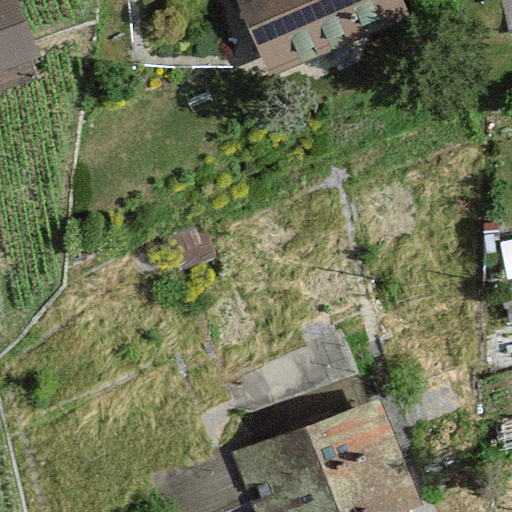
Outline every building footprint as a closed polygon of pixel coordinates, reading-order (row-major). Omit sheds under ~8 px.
[(0,0),(0,68),(1,71),(46,53),(25,0),(0,0)] [(402,0),(254,0),(282,63),(406,8),(402,0)] [(183,267),(223,250),(212,224),(172,241),(183,267)] [(371,332),(242,388),(262,437),(390,388),(371,332)] [(447,511),(406,404),(181,491),(189,511),(237,511),(280,495),(286,511),(447,511)]
